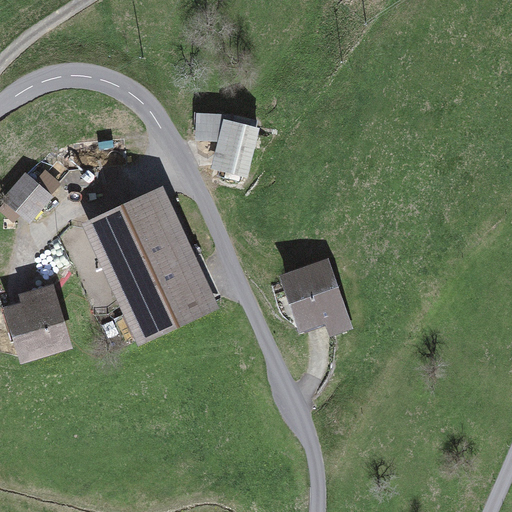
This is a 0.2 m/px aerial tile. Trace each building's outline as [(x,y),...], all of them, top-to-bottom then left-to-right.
[(219,144),(219,113),(197,113),(197,144),(219,144)] [(212,172),(247,181),(261,130),(226,121),(212,172)] [(9,200),(33,223),(56,198),(33,175),(9,200)] [(223,308),(167,190),(91,226),(146,344),(223,308)] [(364,331),(338,261),(293,277),(313,330),(332,323),(338,340),(364,331)] [(31,367),(82,351),(62,286),(25,297),(29,307),(14,311),(31,367)]
